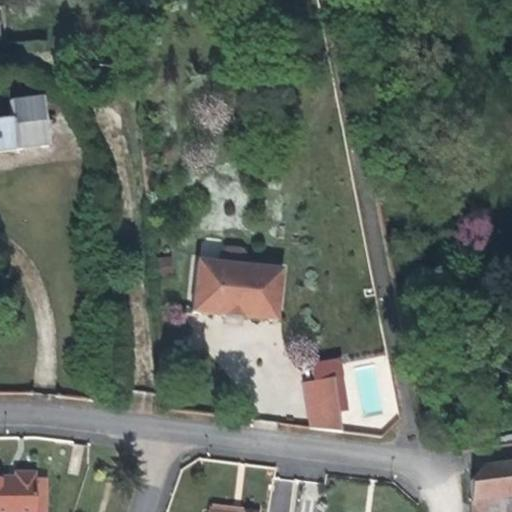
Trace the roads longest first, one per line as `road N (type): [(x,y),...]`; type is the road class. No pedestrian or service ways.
road 1 (unclassified): [(323,0),(415,462)]
road 2 (residential): [(415,462),(176,426)]
road 3 (residential): [(176,426),(0,409)]
